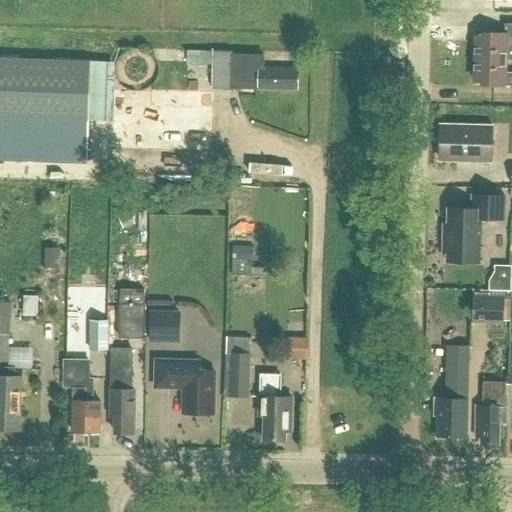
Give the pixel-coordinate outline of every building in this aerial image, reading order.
[(484,38),(477,38),(476,61),(506,62),(506,60),(511,60),(511,25),(507,26),(506,36),(484,35),(484,38)] [(463,31),(462,83),(472,83),(473,31),(463,31)] [(214,50),(213,90),(232,90),(232,56),(232,50),(214,50)] [(298,91),(298,69),(264,69),(264,56),(232,56),(232,90),(298,91)] [(0,158),(88,161),(90,120),(91,60),(0,57),(0,158)] [(511,74),(506,74),(506,62),(476,61),(476,81),(483,81),(483,85),(511,85),(511,74)] [(493,162),(494,126),(465,125),(464,128),(441,127),(441,158),(458,159),(458,161),(493,162)] [(505,220),(505,196),(477,195),(477,209),(449,209),(449,225),(444,225),(443,253),(448,253),(448,262),(480,263),(481,220),(505,220)] [(235,246),(233,274),(253,275),(254,247),(235,246)] [(511,280),(511,281),(490,280),(490,291),(511,291),(511,283),(511,280)] [(125,288),(124,303),(136,303),(136,288),(125,288)] [(27,295),(27,314),(41,314),(41,295),(27,295)] [(503,324),(503,296),(472,295),(471,323),(503,324)] [(0,361),(9,362),(11,335),(12,303),(0,302),(0,361)] [(120,338),(146,339),(147,307),(121,306),(120,338)] [(181,312),(150,311),(150,343),(181,343),(181,312)] [(88,350),(108,350),(108,320),(88,321),(88,350)] [(294,336),(293,358),(312,358),(313,337),(294,336)] [(467,438),(469,360),(469,346),(449,346),(447,399),(435,398),(435,416),(438,416),(438,438),(467,438)] [(134,436),(136,393),(133,393),(134,352),(114,351),(112,419),(116,419),(116,435),(134,436)] [(248,398),(250,354),(230,353),(228,397),(248,398)] [(101,432),(101,403),(94,403),(95,379),(90,379),(90,361),(64,361),(63,388),(75,388),(74,431),(101,432)] [(200,370),(200,361),(155,361),(155,388),(184,388),(184,414),(215,414),(215,370),(200,370)] [(0,430),(20,431),(22,378),(8,378),(8,368),(0,367),(0,430)] [(290,432),(291,399),(291,397),(279,397),(280,375),(260,374),(258,416),(264,416),(263,439),(284,440),(284,432),(290,432)] [(505,409),(506,383),(484,383),(483,408),(478,408),(478,436),(482,436),(482,444),(499,444),(499,421),(506,421),(506,409),(505,409)]
